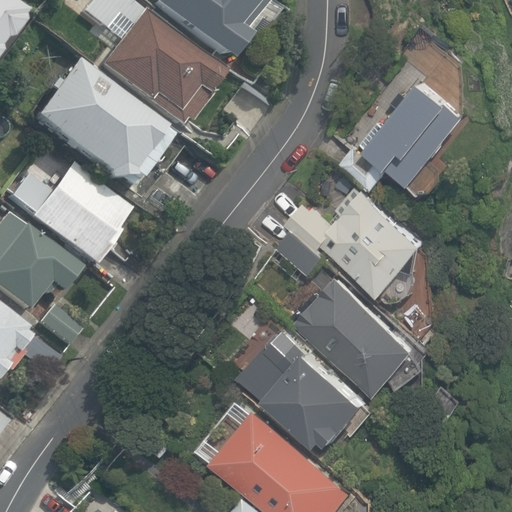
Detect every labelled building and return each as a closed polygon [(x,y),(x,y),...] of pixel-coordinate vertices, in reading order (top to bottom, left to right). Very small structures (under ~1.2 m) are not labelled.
[(0,0),(0,54),(28,17),(5,0),(0,0)] [(157,0),(154,5),(235,64),(255,38),(241,28),(261,0),(157,0)] [(145,13),(103,68),(151,104),(156,96),(181,115),(199,92),(209,100),(228,76),(145,13)] [(81,62),(37,120),(111,175),(111,182),(136,181),(136,173),(169,129),(81,62)] [(474,118),(431,83),(376,151),(419,186),(474,118)] [(138,211),(74,162),(31,218),(96,267),(138,211)] [(319,207),(284,248),(316,275),(332,256),(387,302),(438,242),(371,186),(339,224),(319,207)] [(7,210),(0,218),(0,290),(28,312),(50,284),(62,293),(82,268),(7,210)] [(344,270),(299,321),(385,397),(430,346),(344,270)] [(0,380),(35,335),(0,308),(0,380)] [(277,343),(247,375),(334,452),(380,401),(306,337),(290,355),(277,343)] [(50,338),(15,379),(35,395),(69,354),(50,338)] [(0,411),(0,428),(8,418),(0,411)] [(346,511),(361,494),(261,411),(219,462),(280,511),(346,511)] [(271,511),(250,495),(235,511),(271,511)]
